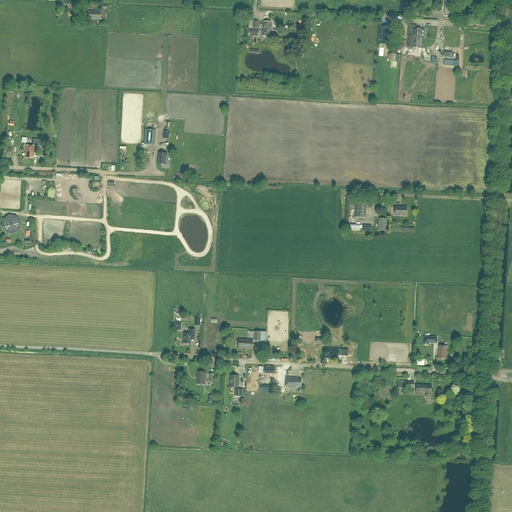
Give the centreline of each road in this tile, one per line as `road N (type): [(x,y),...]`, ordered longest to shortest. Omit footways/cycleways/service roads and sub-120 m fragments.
road 1 (unclassified): [(479,511),(506,0)]
road 2 (track): [(0,345),(486,374)]
